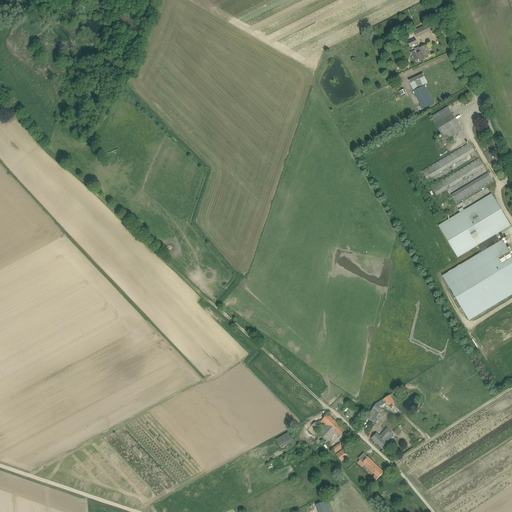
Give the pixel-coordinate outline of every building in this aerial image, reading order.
[(416,36),(426,32),(430,30),(428,24),(414,31),(416,36)] [(408,42),(410,47),(418,43),(416,38),(408,42)] [(430,54),(426,45),(420,48),(419,47),(415,49),(417,53),(416,53),(420,62),(426,59),(424,57),(430,54)] [(409,80),(413,90),(427,83),(423,74),(409,80)] [(414,91),(423,110),(433,104),(425,86),(414,91)] [(448,107),(432,117),(446,140),(462,130),(448,107)] [(427,179),(475,151),(472,146),(470,143),(423,172),(427,179)] [(437,195),(484,167),(482,164),(483,163),(482,163),(479,159),(432,187),(437,195)] [(457,203),(493,181),(491,179),(492,179),(491,178),(488,173),(452,195),(457,203)] [(500,241),(496,234),(510,226),(491,194),(464,210),(462,207),(458,210),(460,212),(438,226),(458,258),(478,245),(482,252),(443,276),(470,320),(511,294),(511,256),(502,240),(500,241)] [(390,395),(384,399),(389,406),(394,402),(390,395)] [(374,405),(367,418),(374,422),(376,419),(381,409),(374,405)] [(328,442),(336,433),(340,436),(345,430),(328,414),(320,422),(324,426),(318,434),(328,442)] [(388,428),(385,431),(380,436),(377,433),(372,438),(383,449),(388,444),(387,442),(391,438),(392,438),(393,438),(394,437),(394,436),(394,435),(391,433),(392,432),(388,428)] [(281,448),(286,445),(281,436),(276,439),(281,448)] [(269,457),(267,454),(271,452),(266,443),(258,448),(265,459),(269,457)] [(340,443),(332,449),(336,453),(343,447),(340,443)] [(336,454),(342,461),(347,457),(347,456),(348,455),(344,449),(336,454)] [(373,477),(376,480),(383,472),(367,456),(362,462),(360,459),(357,462),(362,467),(364,465),(375,475),(373,477)] [(318,511),(332,511),(329,498),(316,502),(318,511)]
